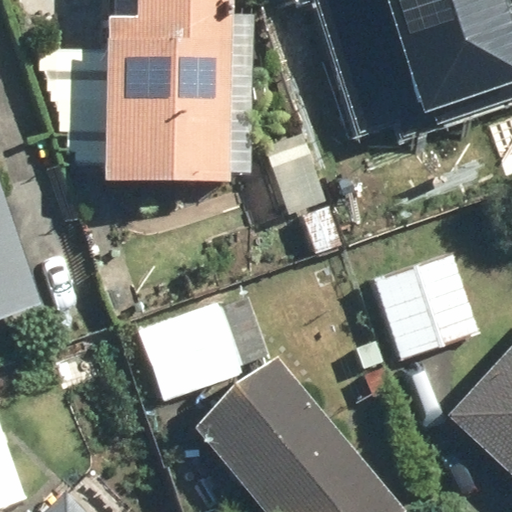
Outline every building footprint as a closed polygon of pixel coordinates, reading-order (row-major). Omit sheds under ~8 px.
[(221,186),(223,0),(127,0),(127,22),(97,22),(95,184),(221,186)] [(511,91),(511,18),(506,0),(325,0),(368,137),(511,91)] [(294,136),(256,152),(284,219),(296,213),(315,258),(341,247),(294,136)] [(0,318),(35,307),(0,203),(0,318)] [(448,256),(369,282),(397,364),(476,338),(448,256)] [(134,332),(161,403),(238,374),(236,369),(266,358),(242,293),(134,332)] [(511,342),(441,418),(511,485),(511,342)] [(397,511),(271,361),(188,431),(256,511),(397,511)] [(0,444),(0,508),(19,501),(0,444)] [(75,511),(60,496),(44,511),(75,511)]
